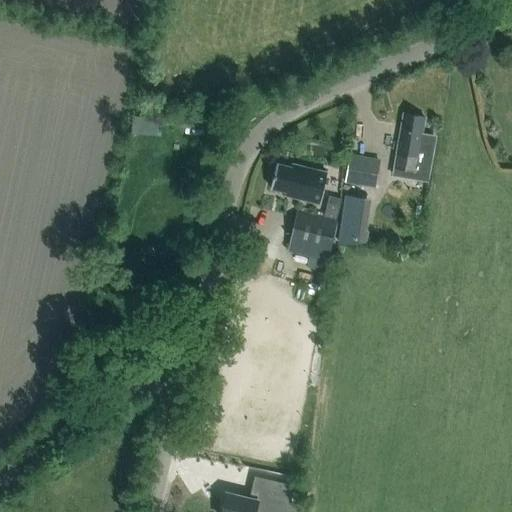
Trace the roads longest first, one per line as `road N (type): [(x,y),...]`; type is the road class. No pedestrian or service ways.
road 1 (unclassified): [(168,379),(255,137),(511,17)]
road 2 (unclassified): [(0,486),(137,384),(168,379)]
road 3 (unclassified): [(137,511),(168,379)]
